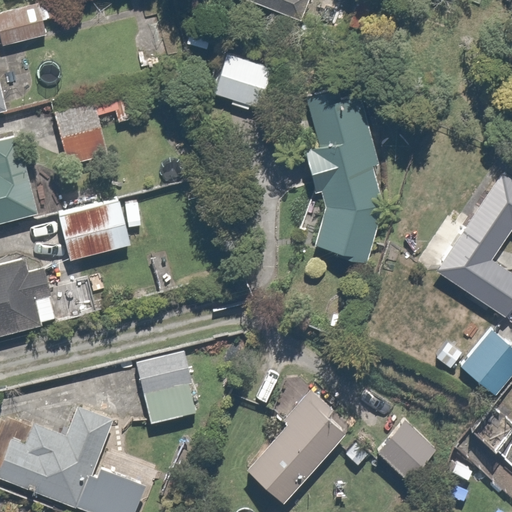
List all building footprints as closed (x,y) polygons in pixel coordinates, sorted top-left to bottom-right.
[(32,0),(27,2),(26,0),(0,0),(0,39),(0,41),(43,30),(35,0),(32,0)] [(227,0),(225,9),(299,31),(308,1),(306,0),(227,0)] [(211,28),(186,23),(183,41),(208,46),(211,28)] [(0,125),(18,123),(10,58),(0,58),(0,125)] [(268,82),(215,63),(201,99),(254,119),(268,82)] [(353,109),(302,111),(308,166),(289,165),(289,198),(307,198),(307,249),(369,249),(368,166),(353,109)] [(86,111),(37,120),(42,145),(90,137),(86,111)] [(0,219),(23,216),(14,148),(0,149),(0,219)] [(511,182),(498,173),(430,272),(500,320),(511,302),(511,261),(504,256),(511,243),(511,182)] [(58,207),(69,253),(129,239),(118,193),(58,207)] [(44,266),(28,270),(25,258),(0,264),(0,334),(42,325),(40,316),(52,313),(47,290),(50,289),(44,266)] [(511,365),(511,342),(490,325),(461,361),(494,388),(511,365)] [(253,334),(228,387),(267,406),(293,353),(253,334)] [(464,350),(445,336),(433,353),(452,367),(464,350)] [(179,345),(134,357),(151,419),(196,406),(179,345)] [(287,419),(244,461),(293,511),(308,497),(293,481),(347,429),(307,387),(281,412),(287,419)] [(97,458),(114,413),(78,399),(67,429),(33,416),(24,440),(8,434),(0,454),(0,472),(106,511),(131,511),(145,476),(97,458)] [(511,431),(487,406),(450,441),(505,497),(511,490),(511,431)] [(434,442),(404,417),(376,450),(405,475),(434,442)]
